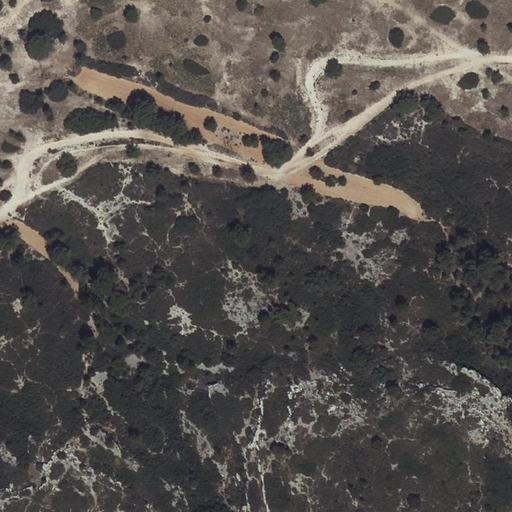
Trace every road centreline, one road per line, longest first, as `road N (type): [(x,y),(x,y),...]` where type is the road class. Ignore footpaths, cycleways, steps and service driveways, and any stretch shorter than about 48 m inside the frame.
road 1 (track): [(0,217),(38,150),(56,140),(147,135),(284,162),(303,153),(317,128),(309,71),(324,58),(400,66),(511,53)]
road 2 (track): [(303,153),(458,55)]
road 3 (track): [(393,0),(511,74)]
